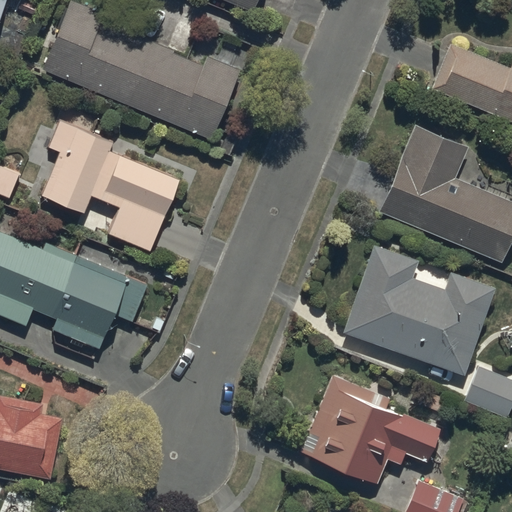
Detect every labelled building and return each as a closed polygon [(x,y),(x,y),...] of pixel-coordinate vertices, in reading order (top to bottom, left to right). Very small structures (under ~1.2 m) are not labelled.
[(70,0),(42,70),(212,140),(240,71),(207,57),(203,66),(173,53),(174,50),(102,21),(105,14),(71,0),(70,0)] [(223,0),(253,12),(257,0),(223,0)] [(431,90),(511,123),(511,64),(510,69),(450,44),(431,90)] [(108,235),(150,252),(180,181),(110,152),(113,143),(60,121),(49,148),(60,152),(42,196),(85,214),(92,196),(120,208),(108,235)] [(379,213),(502,264),(511,238),(511,201),(455,179),(468,148),(415,126),(379,213)] [(0,167),(0,195),(8,199),(18,175),(0,167)] [(53,330),(100,350),(115,315),(133,322),(148,285),(46,243),(43,250),(0,231),(0,315),(26,327),(33,310),(57,320),(53,330)] [(343,334),(464,377),(495,289),(451,273),(445,290),(413,279),(419,262),(374,246),(343,334)] [(464,402),(507,419),(511,406),(511,380),(478,367),(464,402)] [(300,453),(378,485),(388,461),(401,466),(406,455),(427,464),(440,430),(387,409),(391,400),(332,376),(300,453)] [(0,469),(51,480),(63,419),(41,415),(43,405),(0,396),(0,469)] [(458,511),(463,500),(418,481),(405,511),(458,511)]
